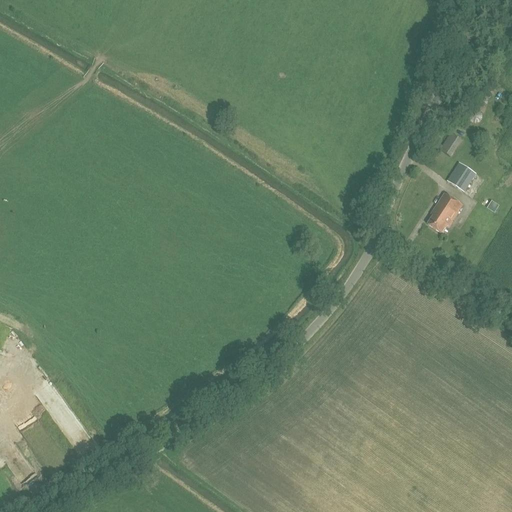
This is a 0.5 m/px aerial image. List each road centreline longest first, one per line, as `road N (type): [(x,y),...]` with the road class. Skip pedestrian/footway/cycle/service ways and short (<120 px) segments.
road 1 (unclassified): [(56,511),(266,373),(341,294),(379,235)]
road 2 (unclassified): [(379,235),(483,0)]
road 3 (unclassified): [(511,323),(379,235)]
